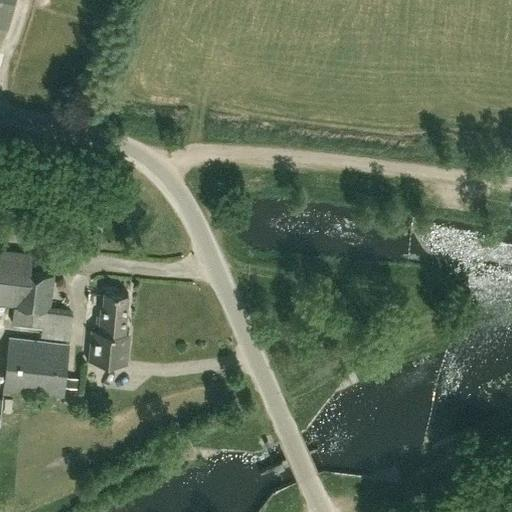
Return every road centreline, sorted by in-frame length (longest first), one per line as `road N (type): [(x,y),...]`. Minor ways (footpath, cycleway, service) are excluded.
road 1 (unclassified): [(322,511),(198,229),(165,176),(112,141),(0,116)]
road 2 (track): [(155,165),(267,155),(511,184)]
road 3 (track): [(349,511),(511,434)]
